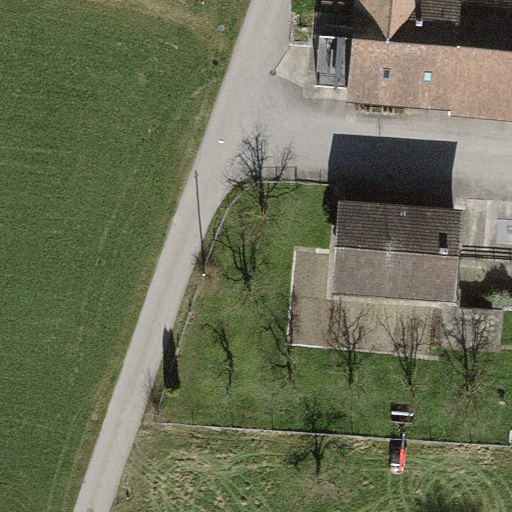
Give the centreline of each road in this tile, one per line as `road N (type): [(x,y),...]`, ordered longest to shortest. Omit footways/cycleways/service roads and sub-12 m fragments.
road 1 (motorway): [(363,511),(351,0)]
road 2 (motorway): [(47,0),(57,511)]
road 3 (unknown): [(224,120),(511,153)]
